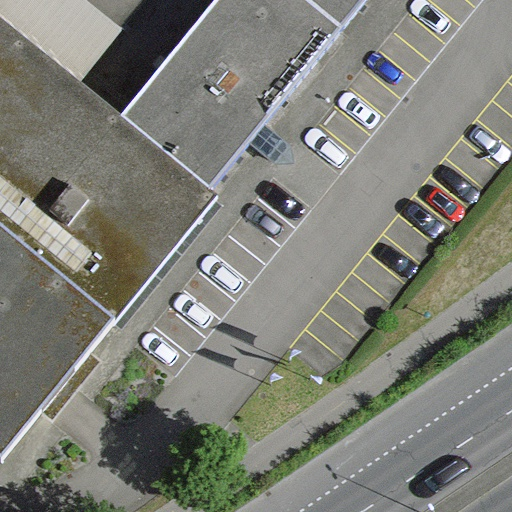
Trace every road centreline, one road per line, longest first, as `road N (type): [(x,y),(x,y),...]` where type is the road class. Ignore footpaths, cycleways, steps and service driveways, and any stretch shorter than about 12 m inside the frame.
road 1 (residential): [(82,511),(195,402),(511,36)]
road 2 (unclassified): [(511,348),(270,511)]
road 3 (unclassified): [(511,370),(402,484)]
road 4 (primary): [(511,411),(402,484)]
